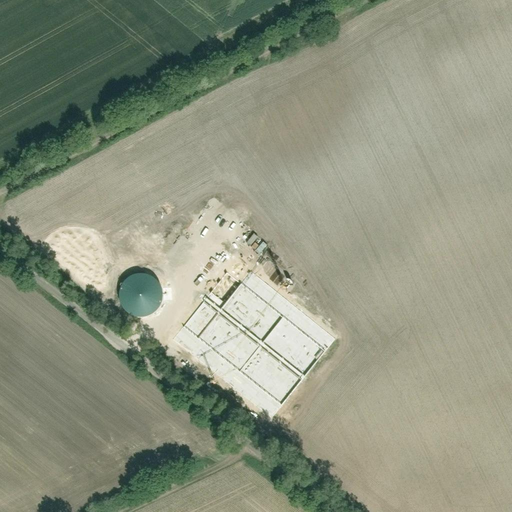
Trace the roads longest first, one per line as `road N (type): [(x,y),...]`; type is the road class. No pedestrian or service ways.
road 1 (residential): [(0,247),(331,511)]
road 2 (track): [(368,0),(0,193)]
